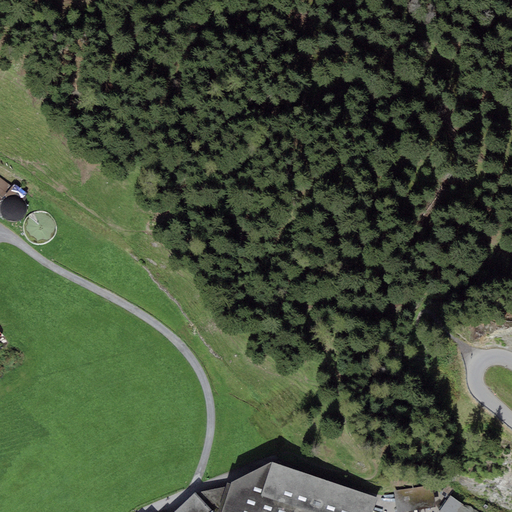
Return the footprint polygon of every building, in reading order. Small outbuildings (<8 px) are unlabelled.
[(0,200),(11,186),(0,177),(0,200)] [(373,511),(378,499),(271,461),(231,483),(230,484),(221,511),(373,511)] [(213,511),(221,511),(230,484),(227,483),(225,488),(195,493),(213,511)] [(394,491),(396,511),(403,511),(436,507),(432,485),(394,491)] [(213,511),(195,493),(174,511),(213,511)] [(457,511),(462,504),(450,496),(438,511),(457,511)]
